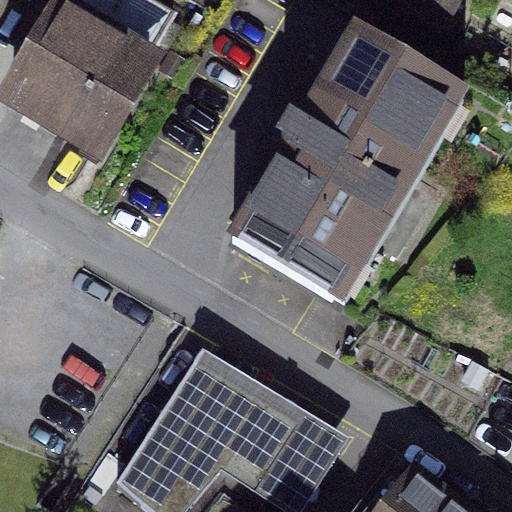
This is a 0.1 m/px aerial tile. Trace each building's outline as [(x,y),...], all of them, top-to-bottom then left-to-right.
[(60,0),(59,0),(5,93),(100,148),(154,54),(60,0)] [(377,0),(439,39),(462,0),(377,0)] [(336,305),(458,107),(342,37),(221,235),(336,305)] [(340,441),(203,360),(124,480),(163,511),(177,511),(222,467),(294,511),(340,441)] [(462,511),(412,473),(380,511),(462,511)]
